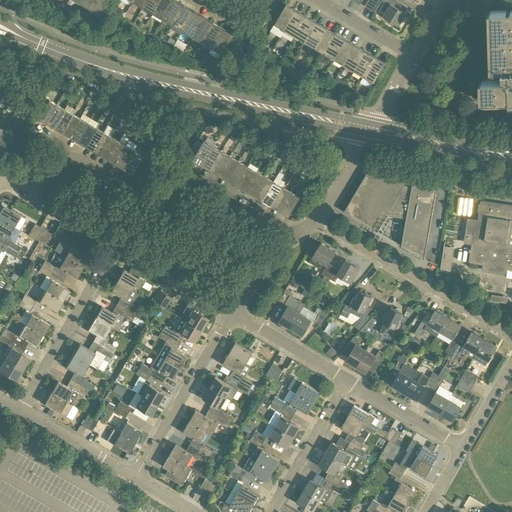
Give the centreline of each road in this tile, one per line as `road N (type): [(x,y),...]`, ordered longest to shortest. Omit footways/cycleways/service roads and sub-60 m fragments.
road 1 (secondary): [(369,133),(120,74),(0,27)]
road 2 (residential): [(511,336),(314,219)]
road 3 (residential): [(134,477),(233,314)]
road 4 (residential): [(19,410),(118,248)]
road 5 (residential): [(170,214),(69,160),(38,199)]
road 6 (residential): [(296,234),(201,178),(170,214)]
road 7 (residential): [(271,511),(349,382)]
road 8 (secondary): [(511,159),(369,133)]
road 9 (residential): [(349,382),(233,314)]
road 10 (residential): [(134,477),(19,410)]
road 11 (residential): [(233,314),(118,248)]
road 12 (residential): [(461,448),(349,382)]
